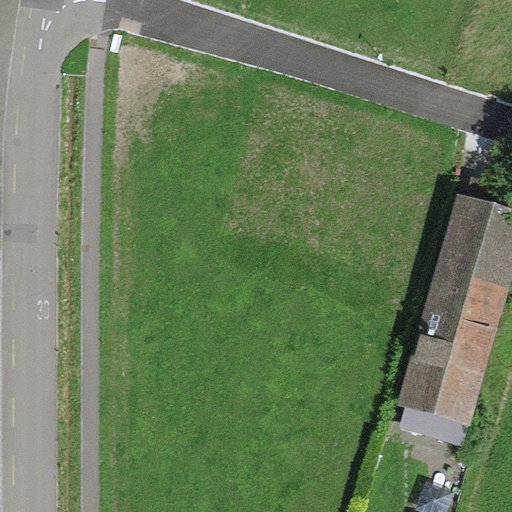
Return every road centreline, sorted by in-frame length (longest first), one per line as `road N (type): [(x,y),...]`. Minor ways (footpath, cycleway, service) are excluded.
road 1 (residential): [(51,0),(35,137),(32,511)]
road 2 (residential): [(117,0),(511,119)]
